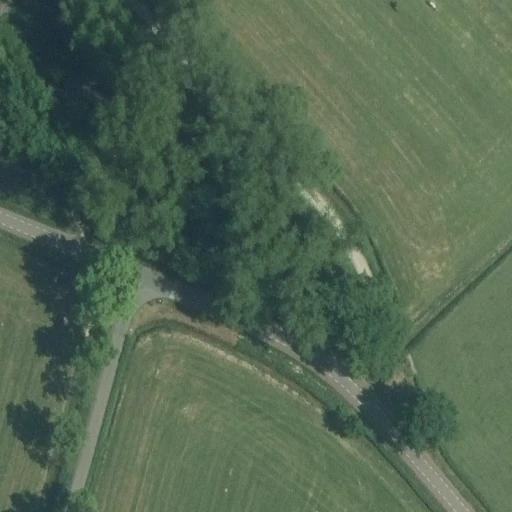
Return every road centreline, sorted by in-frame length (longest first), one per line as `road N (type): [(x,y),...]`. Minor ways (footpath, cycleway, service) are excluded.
road 1 (unclassified): [(459,511),(339,376),(293,343),(136,274)]
road 2 (track): [(183,53),(337,224),(361,264),(371,308),(358,353),(339,376)]
road 3 (unclassified): [(69,511),(136,274)]
road 4 (unclassified): [(136,274),(0,217)]
